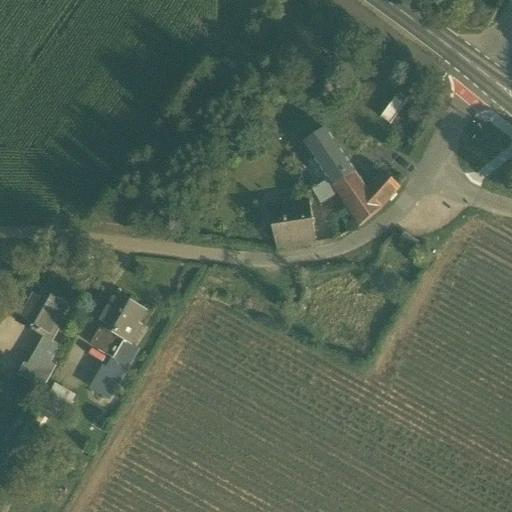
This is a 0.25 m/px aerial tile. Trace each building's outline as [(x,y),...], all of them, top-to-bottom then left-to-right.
[(397,97),(380,120),(390,127),(407,104),(397,97)] [(326,130),(303,145),(328,181),(333,188),(354,173),(354,174),(355,173),(326,130)] [(354,173),(333,188),(337,194),(360,227),(361,227),(380,211),(367,192),(354,174),(354,173)] [(385,173),(367,192),(380,211),(400,189),(385,173)] [(322,204),(337,194),(333,188),(328,181),(313,190),(322,204)] [(267,208),(277,249),(316,243),(309,202),(267,208)] [(44,338),(52,342),(58,331),(55,330),(67,309),(37,292),(19,324),(44,338)] [(99,327),(101,329),(125,342),(131,346),(137,335),(134,333),(146,313),(117,296),(99,327)] [(120,351),(125,342),(101,329),(95,340),(103,345),(99,352),(114,360),(119,350),(120,351)] [(39,347),(54,355),(59,346),(52,342),(44,338),(39,347)] [(103,345),(95,340),(91,348),(99,352),(103,345)] [(138,350),(131,346),(125,342),(120,351),(134,358),(138,350)] [(19,375),(43,389),(56,368),(49,364),(54,355),(39,347),(28,366),(25,364),(19,375)] [(98,378),(116,389),(134,358),(120,351),(119,350),(114,360),(108,370),(104,368),(98,378)] [(92,389),(109,400),(116,389),(98,378),(92,389)] [(76,396),(56,385),(40,411),(61,423),(76,396)] [(0,511),(8,511),(11,507),(0,500),(0,511)]
